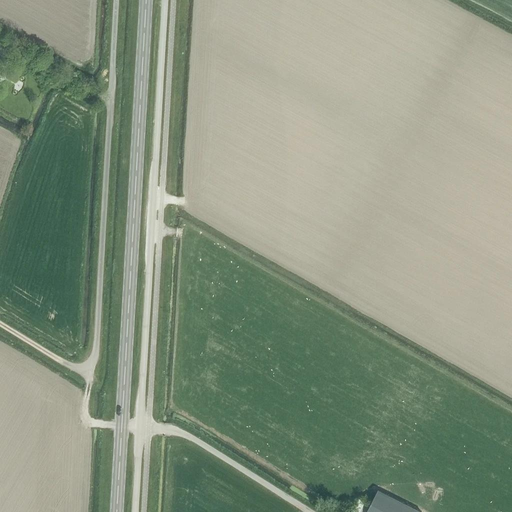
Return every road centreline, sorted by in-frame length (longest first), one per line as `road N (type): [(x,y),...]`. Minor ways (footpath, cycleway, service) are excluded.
road 1 (unclassified): [(134,511),(164,0)]
road 2 (primary): [(116,511),(146,0)]
road 3 (unclassified): [(89,371),(115,0)]
